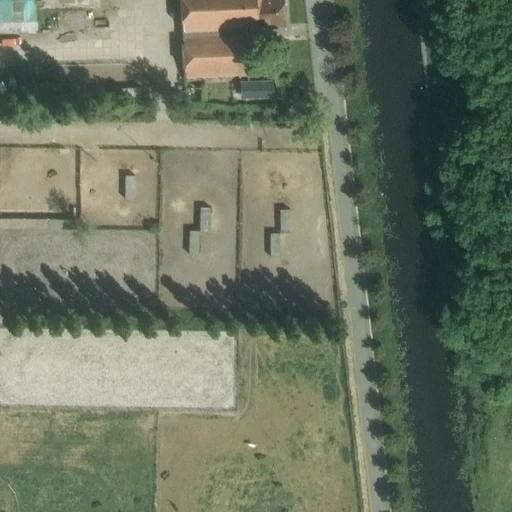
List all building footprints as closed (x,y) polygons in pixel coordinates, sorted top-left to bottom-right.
[(0,0),(0,20),(44,20),(43,0),(0,0)] [(180,0),(184,78),(249,75),(247,31),(259,31),(258,27),(284,26),(282,0),(180,0)] [(108,84),(107,66),(79,67),(80,86),(108,84)] [(272,81),(249,81),(241,81),(241,98),(272,98),(272,81)] [(296,228),(296,207),(287,207),(286,228),(296,228)] [(5,217),(5,227),(68,227),(68,217),(5,217)] [(194,252),(205,253),(207,229),(197,228),(194,252)] [(277,232),(278,255),(287,254),(286,231),(277,232)]
